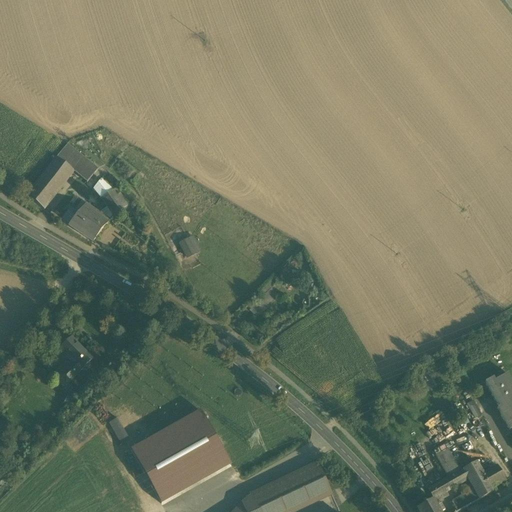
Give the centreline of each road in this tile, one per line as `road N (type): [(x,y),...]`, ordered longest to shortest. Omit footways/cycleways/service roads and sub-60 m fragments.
road 1 (secondary): [(396,511),(261,376),(171,311),(0,212)]
road 2 (track): [(87,262),(0,352)]
